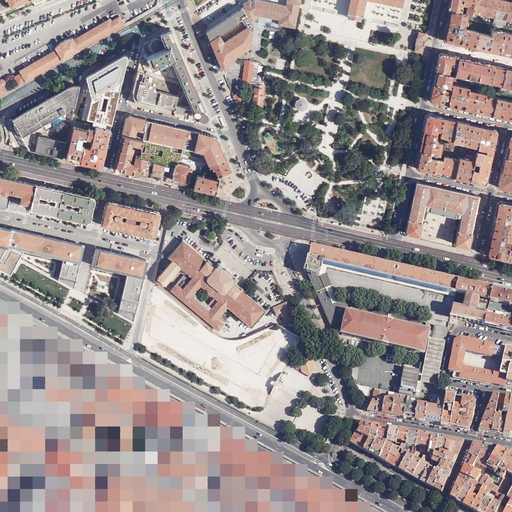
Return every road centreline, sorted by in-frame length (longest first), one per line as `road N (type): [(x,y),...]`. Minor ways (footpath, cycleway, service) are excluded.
road 1 (motorway): [(511,61),(339,21),(204,16),(161,25),(0,112)]
road 2 (motorway): [(0,131),(74,92),(206,61),(335,76),(511,119)]
road 3 (tertiary): [(202,511),(0,399)]
road 4 (secondary): [(324,460),(130,355)]
road 5 (tertiary): [(277,243),(349,412)]
road 6 (residential): [(143,19),(0,103)]
road 7 (residential): [(511,335),(451,329),(440,380),(489,389)]
road 8 (primary): [(135,367),(274,443)]
road 9 (secondary): [(130,355),(0,281)]
road 10 (tertiary): [(175,0),(233,134)]
road 11 (primary): [(0,293),(120,358)]
road 12 (residential): [(445,502),(335,441)]
road 13 (tertiary): [(472,436),(349,412)]
road 14 (residential): [(331,449),(336,460),(437,511)]
